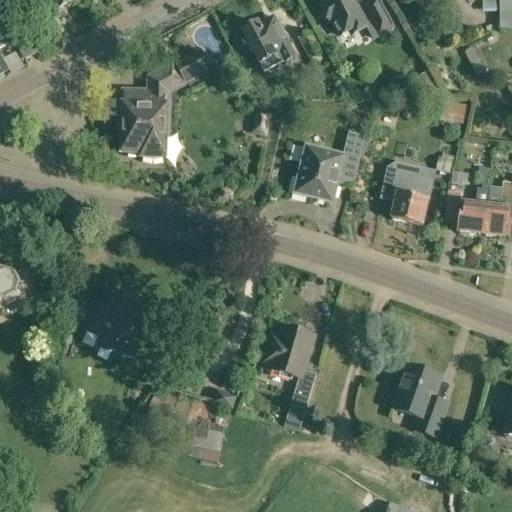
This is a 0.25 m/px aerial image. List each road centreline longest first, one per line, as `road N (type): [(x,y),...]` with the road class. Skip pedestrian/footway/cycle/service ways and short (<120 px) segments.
road 1 (tertiary): [(511,324),(295,250),(0,186)]
road 2 (residential): [(0,103),(187,0)]
